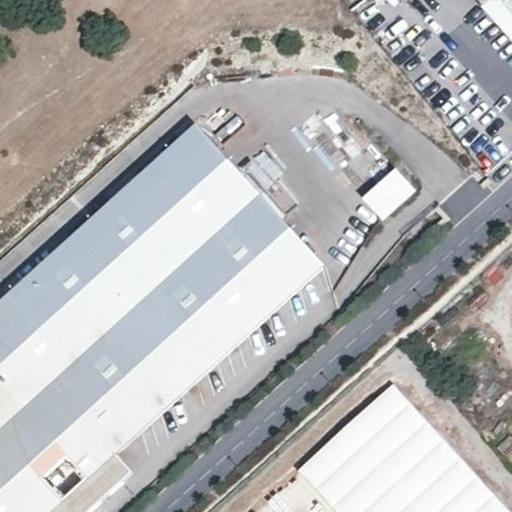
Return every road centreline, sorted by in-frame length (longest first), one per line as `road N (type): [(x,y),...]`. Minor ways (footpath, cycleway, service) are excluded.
road 1 (unknown): [(0,270),(188,89),(226,79),(275,80),(381,124),(503,205)]
road 2 (residential): [(165,511),(511,198)]
road 3 (unknown): [(99,511),(309,317)]
